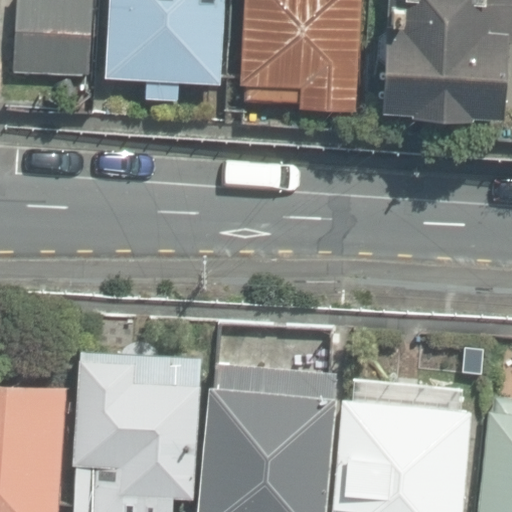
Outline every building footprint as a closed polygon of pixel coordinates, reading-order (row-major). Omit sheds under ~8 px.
[(19,0),(16,67),(90,71),(94,0),(19,0)] [(146,94),(178,96),(179,76),(220,79),(225,0),(111,0),(107,73),(147,75),(146,94)] [(296,110),(357,113),(362,0),(244,0),(241,79),(247,80),(246,95),(297,97),(296,110)] [(511,0),(389,0),(384,109),(503,115),(507,38),(511,38),(511,0)] [(73,511),(174,511),(175,494),(195,495),(203,354),(83,347),(73,511)] [(321,511),(333,371),(214,361),(213,385),(206,384),(195,511),(321,511)] [(0,511),(59,511),(66,381),(0,378),(0,511)] [(511,511),(511,393),(498,392),(497,407),(489,406),(477,511),(511,511)] [(460,511),(469,404),(343,394),(333,511),(460,511)]
